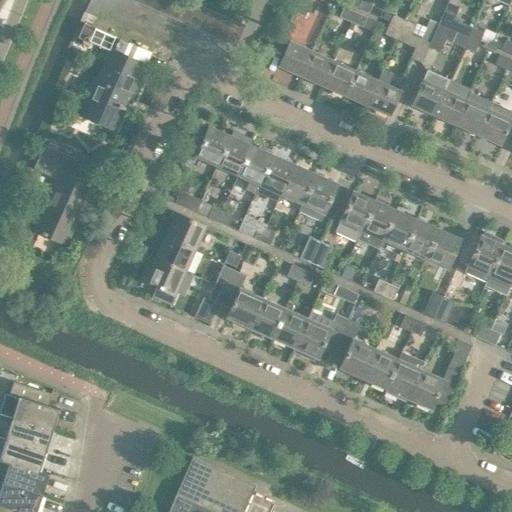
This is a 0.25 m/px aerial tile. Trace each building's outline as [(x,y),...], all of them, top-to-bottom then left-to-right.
[(152,0),(150,8),(159,12),(164,0),(152,0)] [(164,0),(159,12),(168,16),(175,0),(164,0)] [(175,0),(168,16),(178,20),(187,0),(175,0)] [(187,0),(178,20),(187,25),(197,4),(188,0),(187,0)] [(297,0),(293,11),(304,16),(310,0),(297,0)] [(359,0),(357,6),(379,16),(381,10),(371,5),(373,2),(367,0),(359,0)] [(439,22),(438,22),(438,23),(437,24),(467,37),(471,27),(453,19),(458,6),(448,2),(439,22)] [(187,25),(197,29),(206,8),(197,4),(187,25)] [(339,15),(351,20),(355,11),(343,6),(339,15)] [(197,29),(206,33),(215,12),(206,8),(197,29)] [(390,21),(388,23),(399,28),(403,19),(381,10),(379,16),(390,21)] [(355,11),(351,20),(363,25),(367,16),(355,11)] [(206,33),(216,37),(225,16),(215,12),(206,33)] [(216,37),(225,41),(234,21),(225,16),(216,37)] [(438,23),(428,18),(420,37),(429,42),(437,24),(438,23)] [(403,19),(399,28),(411,33),(412,32),(415,25),(403,19)] [(234,21),(225,41),(235,46),(236,45),(235,45),(244,25),(234,21)] [(83,22),(78,34),(83,36),(83,37),(83,38),(83,39),(83,40),(83,41),(84,41),(84,42),(85,42),(85,43),(86,43),(87,43),(88,43),(89,43),(90,43),(91,43),(91,42),(92,42),(92,41),(93,41),(93,40),(110,48),(96,80),(93,78),(77,112),(112,128),(127,95),(130,97),(146,63),(141,60),(145,50),(145,49),(83,22)] [(385,32),(396,37),(399,28),(388,23),(385,32)] [(437,24),(429,42),(428,45),(439,50),(445,37),(463,45),(467,37),(437,24)] [(482,32),(471,27),(467,37),(478,42),(482,32)] [(399,28),(396,37),(415,45),(410,57),(420,62),(428,45),(429,42),(420,37),(411,33),(399,28)] [(478,42),(467,37),(463,45),(474,50),(478,42)] [(500,47),(511,53),(511,52),(511,41),(505,38),(500,47)] [(299,75),(300,75),(311,50),(289,40),(289,39),(277,65),(278,66),(278,65),(299,75)] [(300,75),(322,85),(333,60),(311,50),(300,75),(300,76),(300,75)] [(495,63),(506,68),(510,58),(499,53),(495,63)] [(343,95),(344,95),(355,69),(333,60),(322,85),(343,94),(343,95)] [(377,79),(366,104),(387,114),(388,115),(399,89),(399,88),(399,89),(387,84),(392,73),(381,68),(376,79),(377,79)] [(344,95),(366,104),(377,79),(376,79),(355,69),(344,95)] [(433,114),(444,89),(448,79),(426,69),(422,79),(422,78),(410,104),(411,105),(411,104),(433,114)] [(454,124),(466,99),(444,89),(433,114),(454,124)] [(455,124),(476,133),(490,101),(469,92),(466,99),(454,124),(455,124)] [(511,111),(490,101),(476,133),(498,143),(498,144),(499,144),(511,114),(511,111)] [(195,156),(216,165),(229,135),(208,125),(204,134),(195,129),(182,158),(192,163),(195,156)] [(216,165),(237,174),(251,145),(229,135),(216,165)] [(65,243),(81,208),(92,184),(76,178),(83,162),(43,144),(33,168),(57,179),(34,229),(65,243)] [(255,193),(256,191),(255,191),(272,154),(251,145),(237,174),(249,180),(244,189),(255,193)] [(277,201),(280,194),(293,164),(272,154),(255,191),(256,191),(277,201)] [(280,194),(301,203),(315,173),(293,164),(280,194)] [(315,173),(301,203),(298,210),(320,220),(336,183),(315,173)] [(174,201),(196,211),(201,200),(179,190),(174,201)] [(355,240),(360,229),(373,199),(352,190),(334,231),(355,240)] [(381,239),(382,239),(395,209),(386,205),(388,201),(376,196),(374,200),(373,199),(360,229),(371,234),(367,243),(377,248),(381,239)] [(207,216),(217,221),(222,209),(212,205),(207,216)] [(222,209),(217,221),(227,225),(232,213),(222,209)] [(382,239),(403,248),(416,218),(395,209),(382,239)] [(175,212),(165,235),(194,248),(205,225),(175,212)] [(403,248),(424,258),(438,228),(416,218),(403,248)] [(250,235),(259,240),(265,228),(255,223),(250,235)] [(265,228),(259,240),(269,244),(274,232),(265,228)] [(438,228),(424,258),(446,268),(459,238),(438,228)] [(485,281),(488,274),(501,244),(493,240),(493,235),(484,231),(481,235),(480,234),(463,271),(485,281)] [(165,235),(155,257),(184,271),(194,248),(165,235)] [(299,257),(310,263),(320,241),(309,236),(299,257)] [(320,241),(310,263),(321,267),(331,246),(320,241)] [(488,274),(509,283),(511,277),(511,248),(501,244),(488,274)] [(224,261),(235,266),(240,255),(229,250),(224,261)] [(184,271),(155,257),(144,280),(156,285),(151,296),(171,305),(176,293),(174,292),(184,271)] [(286,276),(297,280),(302,268),(291,264),(286,276)] [(340,276),(350,280),(355,269),(345,264),(340,276)] [(234,272),(221,267),(218,274),(231,279),(234,272)] [(302,268),(297,280),(307,285),(312,273),(302,268)] [(243,277),(234,272),(231,279),(220,303),(229,308),(238,289),(237,289),(243,277)] [(218,274),(207,298),(220,303),(231,279),(218,274)] [(372,290),(383,295),(388,283),(378,279),(372,290)] [(388,283),(383,295),(392,299),(397,287),(388,283)] [(261,300),(238,289),(229,308),(225,316),(249,327),(261,300)] [(422,312),(434,318),(443,296),(431,291),(422,312)] [(443,296),(434,318),(444,323),(454,301),(443,296)] [(249,327),(271,337),(284,310),(261,300),(249,327)] [(271,337),(294,347),(306,320),(284,310),(271,337)] [(321,348),(331,353),(346,320),(334,315),(331,321),(310,312),(306,320),(294,347),(303,351),(301,355),(313,360),(314,356),(317,357),(321,348)] [(399,326),(410,331),(415,319),(404,314),(399,326)] [(415,319),(410,331),(420,335),(425,324),(415,319)] [(457,320),(454,326),(463,330),(467,322),(460,319),(457,320)] [(338,367),(362,378),(374,350),(351,340),(357,325),(346,320),(331,353),(342,358),(338,367)] [(475,336),(484,340),(490,328),(480,324),(475,336)] [(490,328),(484,340),(494,344),(499,333),(490,328)] [(457,338),(450,353),(452,354),(464,360),(471,344),(457,338)] [(362,378),(385,388),(397,360),(374,350),(362,378)] [(398,394),(407,398),(419,370),(424,361),(401,351),(397,360),(395,365),(385,388),(386,388),(384,392),(396,397),(398,394)] [(419,370),(407,398),(430,408),(434,399),(445,404),(465,360),(464,360),(452,354),(441,380),(419,370)] [(4,394),(0,405),(0,413),(52,430),(59,408),(47,405),(51,393),(13,381),(8,395),(4,394)] [(0,413),(0,436),(45,450),(52,430),(0,413)] [(0,458),(48,474),(49,473),(39,470),(45,450),(0,436),(0,458)] [(192,456),(175,494),(167,511),(242,511),(255,484),(192,456)] [(0,458),(0,481),(42,494),(48,474),(0,458)] [(0,481),(0,503),(26,511),(36,511),(42,494),(0,481)] [(0,511),(26,511),(0,503),(0,511)]
